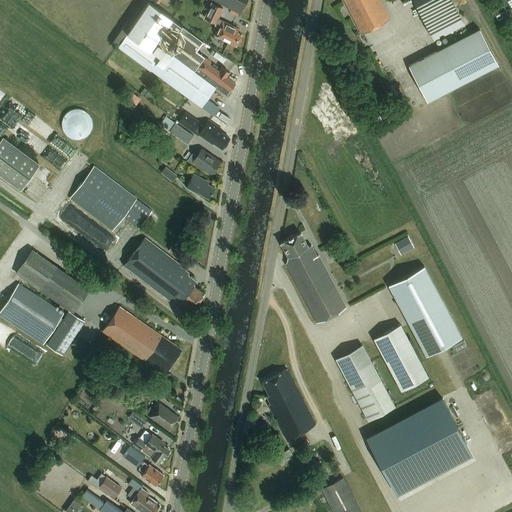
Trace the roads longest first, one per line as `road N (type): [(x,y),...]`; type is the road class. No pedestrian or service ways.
road 1 (unclassified): [(225,511),(320,0)]
road 2 (tertiary): [(176,511),(266,0)]
